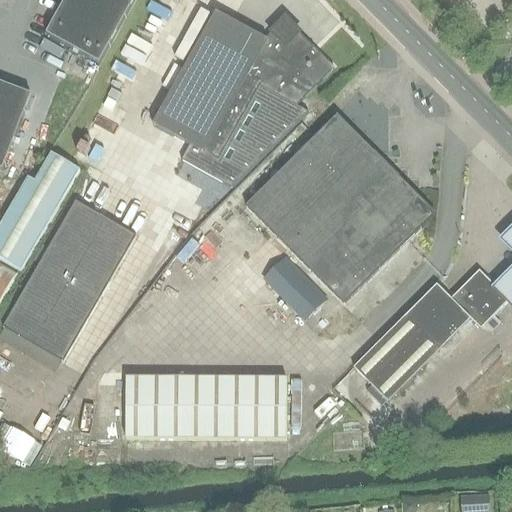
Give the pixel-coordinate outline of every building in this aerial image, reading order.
[(66,0),(46,37),(99,67),(135,0),(66,0)] [(216,16),(153,127),(189,148),(183,160),(181,163),(232,191),(308,115),(297,109),(334,70),(312,49),(285,21),(263,42),(230,24),(216,16)] [(31,98),(0,86),(0,172),(2,173),(31,98)] [(337,119),(246,210),(344,308),(421,231),(370,179),(383,165),(337,119)] [(0,262),(21,274),(80,173),(51,156),(35,184),(28,180),(0,228),(0,262)] [(76,204),(3,331),(63,366),(136,239),(76,204)] [(286,261),(264,283),(305,325),(327,303),(286,261)] [(0,264),(0,303),(17,274),(0,264)] [(450,302),(470,322),(480,332),(508,304),(479,274),(451,302),(450,302)] [(437,287),(353,370),(371,388),(423,337),(439,353),(470,322),(450,302),(451,302),(437,287)] [(287,382),(179,382),(126,382),(125,442),(287,443),(287,382)] [(372,390),(367,395),(381,410),(386,404),(372,390)] [(489,511),(489,498),(460,500),(461,511),(489,511)]
